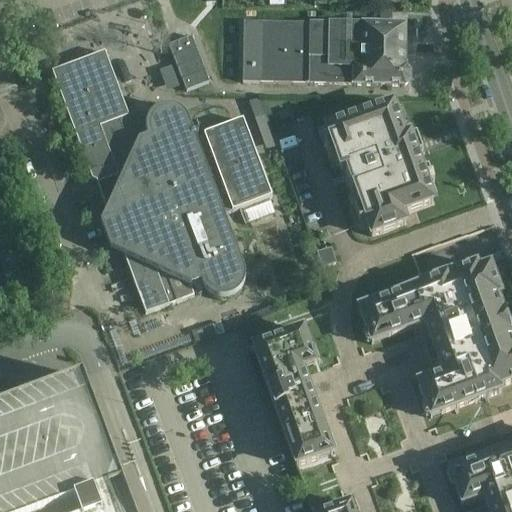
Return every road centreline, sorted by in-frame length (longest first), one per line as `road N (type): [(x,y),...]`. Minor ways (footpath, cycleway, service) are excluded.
road 1 (residential): [(357,371),(336,315),(352,264),(511,208)]
road 2 (residential): [(357,371),(411,351),(419,372),(392,383),(441,511)]
road 3 (residential): [(84,294),(0,75)]
road 4 (residential): [(365,511),(317,387)]
road 5 (tertiary): [(511,121),(476,0)]
road 6 (unclassified): [(0,356),(79,335),(84,294)]
